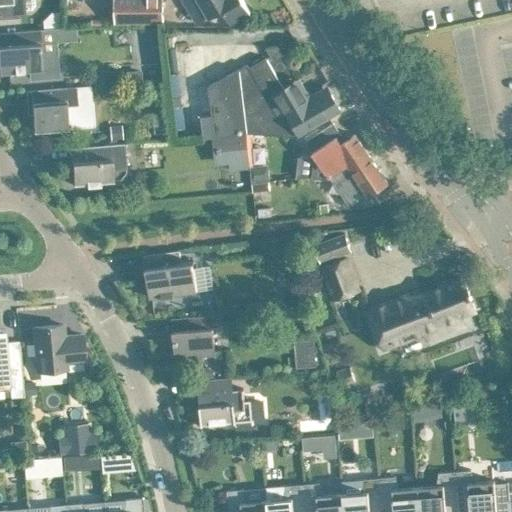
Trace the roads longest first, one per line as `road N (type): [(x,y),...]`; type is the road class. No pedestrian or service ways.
road 1 (residential): [(493,212),(441,177),(383,107),(320,0)]
road 2 (residential): [(169,511),(144,398),(76,267)]
